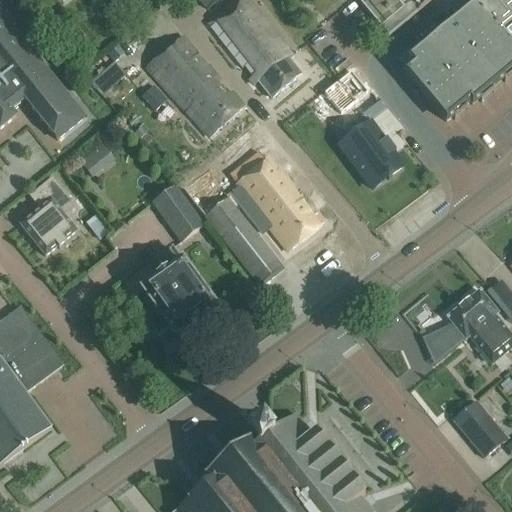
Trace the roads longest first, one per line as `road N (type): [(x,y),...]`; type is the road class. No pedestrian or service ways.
road 1 (residential): [(0,245),(159,443)]
road 2 (unclassified): [(326,320),(482,511)]
road 3 (tertiary): [(326,320),(511,181)]
road 4 (tertiary): [(159,443),(326,320)]
